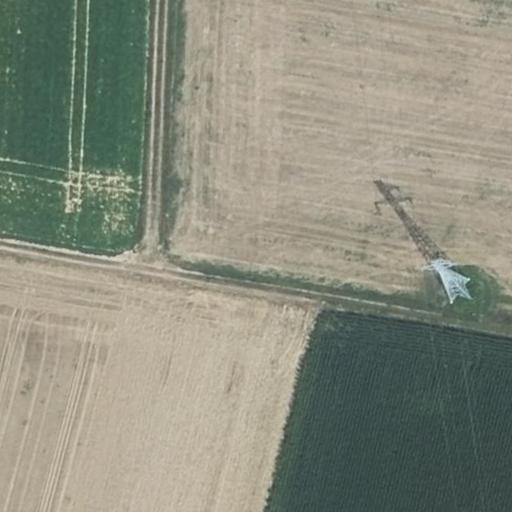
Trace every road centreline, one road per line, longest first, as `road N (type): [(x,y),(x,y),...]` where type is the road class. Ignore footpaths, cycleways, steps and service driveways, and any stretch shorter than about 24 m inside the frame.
road 1 (track): [(168,0),(159,255),(511,313)]
road 2 (track): [(159,255),(0,228)]
